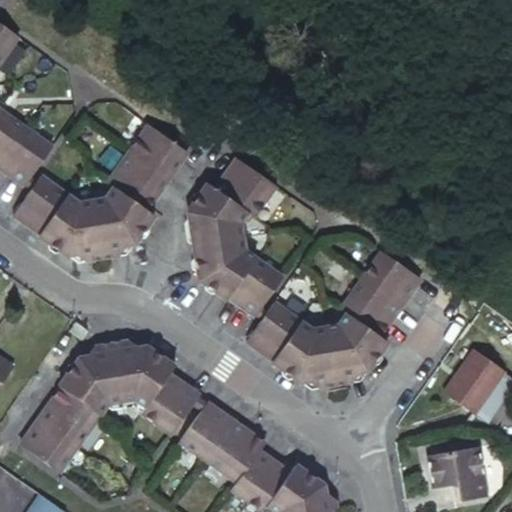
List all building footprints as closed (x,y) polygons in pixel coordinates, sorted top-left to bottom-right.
[(0,168),(23,184),(27,178),(49,145),(0,110),(0,56),(14,35),(0,25),(0,168)] [(65,255),(72,254),(125,244),(133,243),(153,213),(145,208),(186,149),(146,122),(105,180),(109,183),(101,194),(74,198),(37,174),(32,181),(28,187),(10,213),(37,232),(36,234),(65,255)] [(215,298),(243,318),(247,311),(270,278),(232,251),(227,225),(234,214),(239,217),(260,186),(221,159),(199,190),(192,185),(172,212),(183,280),(213,300),(215,298)] [(27,178),(23,184),(28,187),(32,181),(27,178)] [(125,244),(72,254),(84,263),(115,257),(125,244)] [(260,363),(289,383),(298,381),(349,372),(357,371),(377,341),(368,336),(410,277),(370,249),(328,308),(333,311),(324,323),(297,327),(262,302),(253,315),(249,321),(234,342),(261,361),(260,363)] [(247,311),(243,318),(249,321),(253,315),(247,311)] [(73,320),(67,328),(78,336),(84,328),(73,320)] [(93,341),(86,352),(135,343),(125,336),(93,341)] [(135,343),(86,352),(75,354),(55,383),(57,385),(16,442),(54,469),(104,400),(132,395),(142,402),(139,407),(168,429),(191,398),(195,392),(196,390),(166,369),(172,361),(144,342),(135,343)] [(472,352),(441,395),(472,416),(502,373),(472,352)] [(349,372),(298,381),(310,390),(341,384),(349,372)] [(195,392),(191,398),(199,404),(204,398),(195,392)] [(326,511),(322,489),(322,481),(293,461),(287,469),(257,447),(262,439),(204,398),(199,404),(175,437),(234,478),(231,483),(262,504),(265,500),(276,508),(276,511),(326,511)] [(479,450),(427,459),(433,492),(458,489),(461,504),(488,499),(479,450)] [(336,511),(334,496),(322,489),(326,511),(336,511)] [(63,511),(39,495),(28,511),(63,511)]
